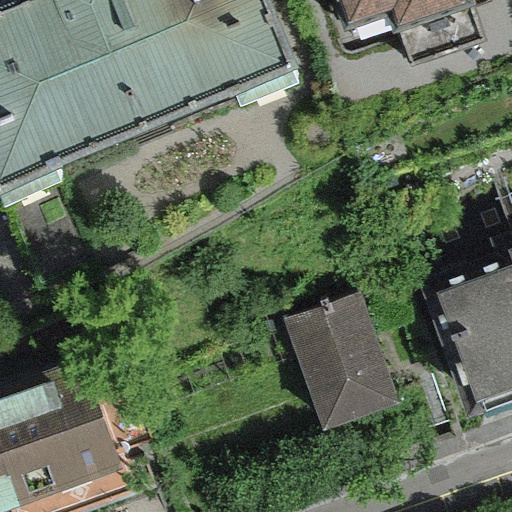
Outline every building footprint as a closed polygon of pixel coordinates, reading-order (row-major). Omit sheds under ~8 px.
[(0,176),(131,125),(82,0),(5,0),(0,2),(0,176)] [(82,0),(131,125),(286,64),(260,0),(82,0)] [(353,0),(363,26),(410,11),(415,26),(492,0),(353,0)] [(418,285),(459,407),(511,389),(511,234),(504,237),(510,253),(418,285)] [(294,312),(332,414),(408,386),(369,284),(294,312)] [(0,511),(5,511),(22,506),(24,511),(70,511),(163,477),(106,326),(0,366),(0,511)]
